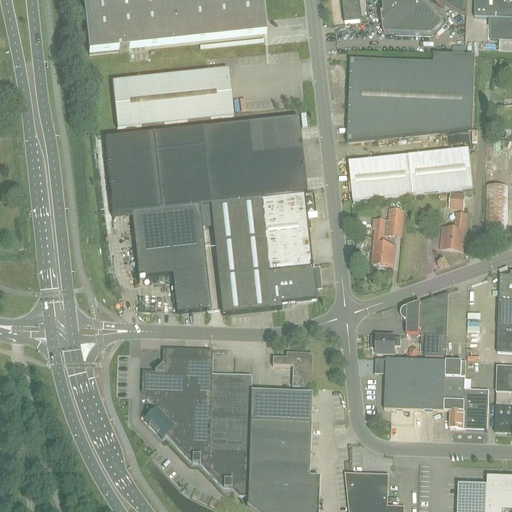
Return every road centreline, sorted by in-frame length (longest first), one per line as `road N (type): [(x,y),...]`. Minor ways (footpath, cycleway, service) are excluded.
road 1 (primary): [(5,0),(26,106),(50,322)]
road 2 (primary): [(70,323),(32,0)]
road 3 (unclassified): [(346,317),(312,0)]
road 4 (unclassified): [(511,454),(371,443),(357,418),(346,317)]
road 5 (unclassified): [(346,317),(266,336),(135,331)]
road 6 (primary): [(146,511),(101,434),(72,337)]
road 7 (primary): [(51,338),(74,428),(119,511)]
road 8 (unclassified): [(346,317),(511,258)]
